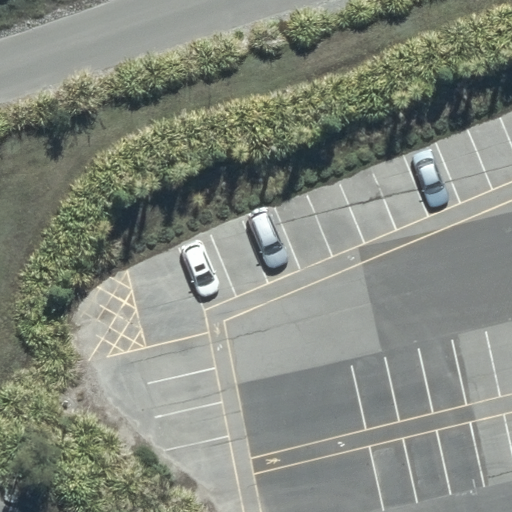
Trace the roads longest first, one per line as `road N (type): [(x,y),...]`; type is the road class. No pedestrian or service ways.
road 1 (unknown): [(383,511),(367,439),(371,388),(393,366),(436,346),(511,323)]
road 2 (unknown): [(0,43),(139,0)]
